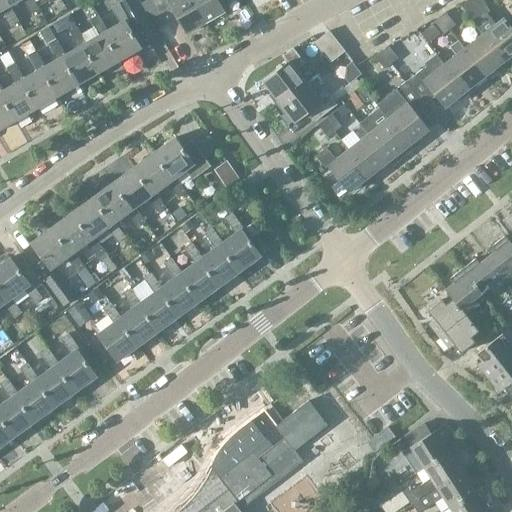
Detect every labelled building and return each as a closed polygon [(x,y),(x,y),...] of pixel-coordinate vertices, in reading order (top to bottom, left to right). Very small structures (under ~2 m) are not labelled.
[(5,9),(0,0),(0,12),(1,12),(9,27),(17,22),(9,8),(5,9)] [(0,0),(5,9),(9,8),(22,0),(30,15),(38,10),(32,0),(0,0)] [(205,24),(191,0),(172,0),(168,3),(165,0),(150,0),(159,15),(170,9),(186,36),(205,24)] [(191,0),(205,24),(225,13),(216,0),(191,0)] [(494,11),(484,0),(469,0),(461,6),(484,34),(507,65),(511,61),(511,30),(503,19),(495,26),(487,16),(494,11)] [(103,33),(119,62),(140,50),(124,22),(127,20),(118,4),(110,9),(119,24),(107,31),(103,33)] [(456,26),(445,12),(439,17),(449,31),(456,26)] [(103,33),(107,31),(98,16),(90,21),(99,36),(85,44),(82,46),(98,74),(119,62),(103,33)] [(449,31),(439,17),(431,23),(442,36),(449,31)] [(82,46),(85,44),(76,29),(69,33),(78,48),(65,56),(61,58),(77,87),(98,74),(82,46)] [(329,31),(314,42),(330,64),(345,52),(329,31)] [(507,65),(484,34),(464,50),(485,77),(496,69),(498,72),(507,65)] [(61,58),(65,56),(56,41),(48,45),(57,60),(44,68),(40,70),(57,99),(77,87),(61,58)] [(398,59),(388,46),(381,52),(391,64),(398,59)] [(269,97),(276,105),(306,81),(297,70),(304,64),(293,49),(285,56),(289,62),(263,83),(272,95),(269,97)] [(485,77),(464,50),(444,65),(468,96),(477,89),(474,85),(485,77)] [(391,64),(381,52),(375,57),(385,69),(391,64)] [(40,70),(44,68),(35,53),(27,57),(36,72),(23,80),(19,82),(36,111),(57,99),(40,70)] [(426,63),(427,65),(406,82),(425,106),(436,96),(445,108),(456,100),(458,103),(468,96),(444,65),(436,55),(426,63)] [(15,84),(2,92),(0,92),(0,97),(15,123),(36,111),(19,82),(23,80),(15,64),(7,69),(15,84)] [(343,88),(349,96),(359,108),(371,99),(356,79),(343,88)] [(316,94),(306,81),(276,105),(283,114),(285,112),(295,123),(308,113),(315,122),(337,105),(323,88),(316,94)] [(425,106),(406,82),(376,105),(387,119),(411,149),(420,141),(419,139),(429,131),(415,114),(425,106)] [(0,131),(15,123),(0,97),(0,92),(2,92),(0,89),(0,131)] [(331,115),(324,120),(334,133),(341,128),(331,115)] [(411,149),(387,119),(375,128),(370,122),(362,128),(389,162),(391,165),(411,149)] [(334,133),(324,120),(318,125),(327,138),(334,133)] [(389,162),(362,128),(355,134),(360,140),(347,150),(371,180),(380,173),(378,171),(389,162)] [(176,179),(186,171),(192,179),(210,166),(192,141),(181,149),(174,139),(154,154),(173,181),(176,179)] [(371,180),(347,150),(335,160),(327,148),(316,156),(325,168),(328,166),(349,193),(360,184),(363,187),(371,180)] [(154,154),(133,169),(153,196),(155,194),(167,185),(177,199),(186,193),(176,179),(173,181),(154,154)] [(153,196),(133,169),(112,184),(132,211),(135,209),(148,200),(158,213),(165,208),(155,194),(153,196)] [(132,211),(112,184),(92,199),(112,226),(114,224),(127,215),(137,229),(145,223),(135,209),(132,211)] [(112,226),(92,199),(71,214),(91,241),(94,239),(107,230),(117,243),(124,238),(114,224),(112,226)] [(91,241),(71,214),(51,229),(71,256),(73,254),(86,245),(96,258),(104,253),(94,239),(91,241)] [(235,234),(222,243),(219,245),(239,273),(260,258),(241,232),(243,230),(232,215),(225,220),(235,234)] [(71,256),(51,229),(30,244),(50,271),(66,259),(76,273),(83,268),(73,254),(71,256)] [(219,288),(239,273),(219,245),(222,243),(212,229),(204,235),(214,249),(201,259),(199,260),(219,288)] [(495,250),(487,256),(507,282),(511,278),(511,245),(505,236),(492,246),(495,250)] [(178,275),(199,303),(219,288),(199,260),(201,259),(190,245),(184,249),(194,263),(181,273),(178,275)] [(9,259),(0,265),(0,288),(9,301),(11,299),(24,289),(34,303),(41,298),(35,290),(42,285),(20,256),(12,262),(9,259)] [(507,282),(487,256),(478,263),(475,259),(463,269),(483,294),(490,288),(494,293),(507,282)] [(174,279),(161,289),(158,290),(178,318),(199,303),(178,275),(181,273),(171,260),(163,265),(174,279)] [(483,294),(463,269),(450,279),(453,282),(445,289),(453,300),(466,315),(480,304),(476,299),(483,294)] [(44,281),(64,309),(76,300),(56,273),(44,281)] [(154,294),(141,303),(138,305),(158,333),(178,318),(158,290),(161,289),(150,274),(143,279),(154,294)] [(9,301),(0,288),(0,306),(3,305),(13,319),(21,313),(11,299),(9,301)] [(133,308),(120,318),(117,320),(137,347),(158,333),(138,305),(141,303),(130,289),(123,294),(133,308)] [(466,315),(453,300),(446,305),(442,300),(427,311),(434,320),(429,324),(439,337),(466,315)] [(117,362),(137,347),(117,320),(120,318),(109,304),(102,309),(113,324),(97,336),(117,362)] [(479,332),(466,315),(439,337),(449,349),(453,345),(461,354),(475,343),(471,338),(479,332)] [(71,355),(58,364),(56,366),(75,392),(95,377),(77,351),(78,350),(67,335),(60,340),(71,355)] [(478,365),(489,380),(511,361),(511,357),(508,352),(511,348),(511,346),(503,335),(478,354),(483,361),(478,365)] [(51,369),(37,379),(35,381),(54,407),(75,392),(56,366),(58,364),(47,349),(40,354),(51,369)] [(511,361),(489,380),(500,394),(506,389),(511,396),(511,395),(511,361)] [(31,384),(18,394),(15,396),(34,422),(54,407),(35,381),(37,379),(27,365),(20,369),(31,384)] [(0,386),(10,400),(0,406),(0,418),(13,437),(34,422),(15,396),(18,394),(7,379),(0,384),(0,386)] [(212,463),(210,467),(242,508),(302,462),(295,451),(295,450),(326,426),(326,427),(328,426),(309,401),(308,400),(275,426),(264,411),(235,434),(230,439),(225,445),(220,450),(216,456),(212,463)] [(0,446),(13,437),(0,418),(0,446)] [(425,424),(404,437),(411,448),(420,463),(446,446),(445,445),(448,443),(439,429),(431,434),(425,424)] [(397,441),(389,431),(368,447),(376,458),(397,441)] [(411,488),(403,493),(413,505),(465,470),(456,457),(454,458),(449,452),(446,446),(420,463),(424,468),(431,479),(413,491),(411,488)] [(241,511),(240,510),(242,508),(210,467),(208,469),(205,476),(202,483),(198,488),(194,493),(190,498),(185,503),(180,508),(175,511),(241,511)] [(465,470),(413,505),(417,511),(421,511),(426,509),(443,498),(450,508),(452,511),(456,511),(479,498),(475,492),(471,485),(473,483),(465,470)] [(479,498),(456,511),(491,511),(492,511),(483,497),(480,499),(479,498)]
